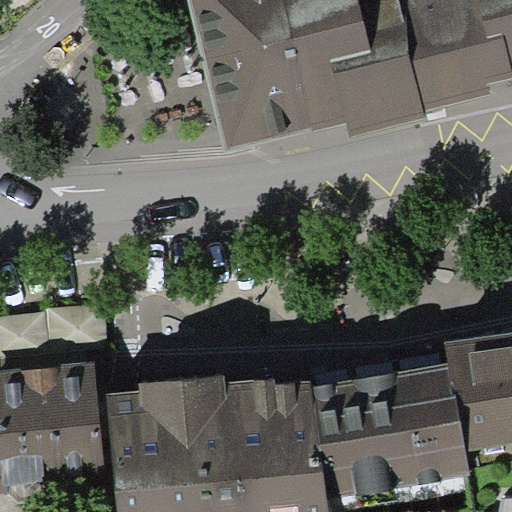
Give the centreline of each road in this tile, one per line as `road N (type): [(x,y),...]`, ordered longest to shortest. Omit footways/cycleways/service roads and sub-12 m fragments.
road 1 (residential): [(0,226),(511,143)]
road 2 (residential): [(0,75),(98,0)]
